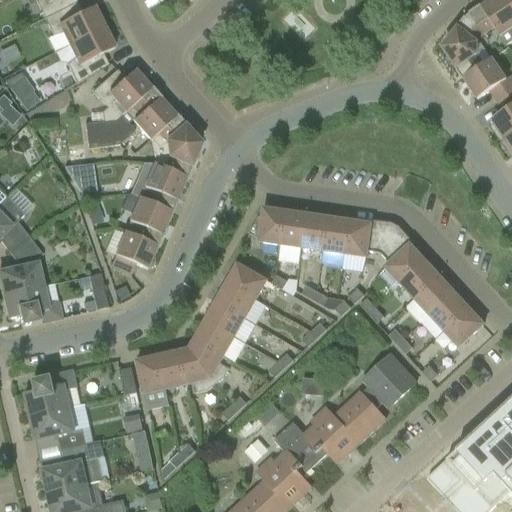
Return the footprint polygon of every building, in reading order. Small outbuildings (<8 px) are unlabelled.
[(39,0),(35,3),(44,21),(68,9),(63,0),(39,0)] [(511,44),(511,11),(504,0),(494,0),(482,9),(481,8),(469,16),(470,17),(468,18),(484,36),(494,29),(507,48),(511,44)] [(69,48),(106,29),(100,17),(98,18),(93,10),(74,19),(68,9),(44,21),(53,38),(62,35),(69,48)] [(477,45),(484,36),(468,18),(466,20),(465,20),(456,31),(457,32),(443,50),(456,70),(455,70),(462,81),(492,61),(483,67),(477,57),(477,45)] [(112,41),(106,29),(69,48),(75,60),(67,66),(77,86),(100,72),(94,61),(114,51),(109,42),(112,41)] [(490,93),(497,103),(511,93),(511,81),(510,79),(506,82),(492,61),(462,81),(463,82),(464,81),(477,101),(490,93)] [(92,94),(107,111),(102,114),(103,125),(116,123),(125,115),(125,114),(152,91),(151,90),(150,91),(134,73),(125,81),(117,72),(92,94)] [(150,142),(177,118),(176,118),(175,119),(160,101),(161,100),(152,91),(125,114),(125,115),(116,123),(103,125),(84,126),(87,152),(118,148),(134,134),(127,126),(132,122),(150,142)] [(492,129),(502,144),(511,136),(511,93),(497,103),(504,113),(491,122),(495,127),(492,129)] [(39,104),(32,94),(19,104),(26,113),(39,104)] [(0,100),(0,111),(1,113),(3,114),(8,108),(11,106),(2,98),(0,100)] [(151,142),(158,149),(166,145),(168,160),(163,171),(187,181),(192,169),(191,168),(200,147),(185,129),(185,128),(177,118),(150,142),(150,143),(151,142)] [(511,136),(502,144),(511,158),(511,157),(511,136)] [(155,167),(154,166),(143,166),(129,197),(139,201),(172,215),(177,203),(176,202),(185,181),(187,182),(187,181),(163,171),(155,167)] [(64,170),(74,185),(94,182),(92,167),(64,170)] [(124,235),(157,249),(163,237),(161,237),(171,215),(172,216),(172,215),(139,201),(124,235)] [(0,244),(9,255),(29,240),(16,224),(22,219),(5,202),(0,206),(0,244)] [(103,223),(99,211),(88,215),(86,215),(91,228),(103,223)] [(280,247),(285,214),(264,211),(261,226),(256,225),(248,239),(249,239),(250,237),(259,242),(259,244),(280,247)] [(306,217),(285,214),(280,247),(301,250),(306,217)] [(323,254),(328,220),(306,217),(301,250),(323,254)] [(344,257),(349,223),(328,220),(323,254),(344,257)] [(349,223),(344,257),(365,260),(370,226),(349,223)] [(386,271),(411,247),(413,245),(400,230),(391,225),(391,226),(371,223),(370,226),(365,260),(367,260),(368,254),(379,256),(382,257),(390,265),(385,270),(386,271)] [(157,249),(124,235),(114,258),(115,258),(110,269),(130,278),(135,267),(146,272),(156,249),(157,250),(157,249)] [(0,274),(0,283),(3,298),(42,289),(36,262),(42,258),(29,240),(9,255),(20,270),(0,274)] [(400,286),(426,263),(411,247),(386,271),(400,286)] [(415,302),(440,279),(426,263),(400,286),(415,302)] [(238,267),(227,286),(256,303),(267,284),(238,267)] [(96,313),(108,310),(100,276),(88,279),(94,303),(85,305),(87,314),(96,312),(96,313)] [(283,292),(287,284),(276,278),(272,286),(283,292)] [(430,318),(455,295),(440,279),(415,302),(430,318)] [(227,286),(216,305),(246,322),(256,303),(227,286)] [(302,296),(313,303),(317,294),(307,288),(302,296)] [(18,319),(21,330),(60,321),(60,320),(58,309),(47,311),(42,289),(3,298),(8,321),(18,319)] [(115,293),(119,304),(130,300),(125,289),(115,293)] [(355,307),(364,298),(358,291),(348,300),(355,307)] [(328,301),(317,294),(313,303),(324,309),(328,301)] [(444,334),(469,311),(455,295),(430,318),(444,334)] [(368,316),(375,310),(367,301),(360,307),(368,316)] [(341,319),(351,310),(344,303),(335,312),(341,319)] [(216,305),(205,323),(235,340),(246,322),(216,305)] [(368,316),(377,326),(384,320),(375,310),(368,316)] [(444,334),(459,350),(484,327),(469,311),(444,334)] [(224,360),(235,340),(205,323),(194,343),(224,360)] [(311,334),(318,341),(327,333),(320,326),(311,334)] [(397,348),(404,341),(396,332),(389,338),(397,348)] [(318,341),(311,334),(302,343),(308,350),(318,341)] [(406,357),(406,356),(413,350),(404,341),(397,348),(406,357)] [(224,360),(194,343),(189,351),(216,387),(224,381),(230,371),(220,366),(224,360)] [(216,387),(189,351),(180,354),(187,387),(194,385),(197,396),(207,393),(216,387)] [(360,381),(388,410),(417,382),(390,353),(360,381)] [(187,387),(180,354),(158,358),(166,392),(187,387)] [(278,365),(284,372),(294,363),(287,356),(278,365)] [(144,397),(166,392),(158,358),(136,363),(144,397)] [(284,372),(278,365),(269,373),(275,380),(284,372)] [(431,384),(438,378),(429,368),(422,375),(431,384)] [(137,395),(132,370),(120,373),(125,398),(137,395)] [(75,386),(73,375),(72,374),(33,383),(35,394),(25,396),(31,419),(70,410),(65,388),(75,386)] [(335,467),(387,422),(360,391),(333,415),(327,408),(300,431),(293,424),(275,440),(303,472),(324,454),(335,467)] [(238,415),(247,406),(240,399),(231,408),(238,415)] [(511,511),(511,401),(427,481),(455,511),(492,511),(511,495),(511,496),(511,511)] [(238,415),(231,408),(222,416),(228,423),(238,415)] [(31,419),(36,443),(58,438),(61,453),(101,444),(101,443),(86,446),(83,432),(75,433),(70,410),(31,419)] [(140,416),(123,420),(127,436),(143,432),(140,416)] [(132,436),(135,451),(140,476),(153,473),(145,434),(132,436)] [(43,472),(48,496),(98,485),(103,484),(97,461),(104,459),(101,444),(61,453),(64,468),(43,472)] [(189,447),(180,455),(186,462),(195,454),(189,447)] [(286,452),(221,511),(286,511),(311,489),(294,471),(299,466),(286,452)] [(170,464),(177,471),(186,462),(180,455),(170,464)] [(164,483),(177,471),(170,464),(161,472),(164,483)] [(125,511),(123,502),(103,507),(98,485),(48,496),(51,511),(125,511)]
